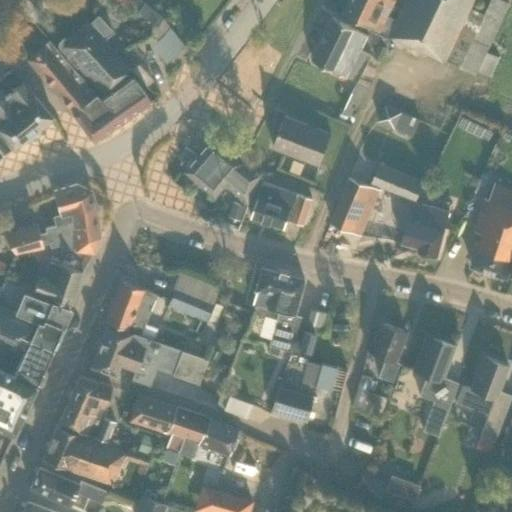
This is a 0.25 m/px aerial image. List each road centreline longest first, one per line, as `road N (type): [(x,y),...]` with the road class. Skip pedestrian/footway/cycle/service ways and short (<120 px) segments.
road 1 (residential): [(63,362),(329,453),(375,276)]
road 2 (unclassified): [(375,276),(132,212)]
road 3 (tertiary): [(110,152),(190,92),(263,0)]
road 4 (unclassified): [(63,362),(117,225),(132,212)]
road 5 (unclassified): [(0,511),(63,362)]
road 6 (residential): [(90,161),(0,43)]
road 7 (unclassified): [(511,311),(375,276)]
